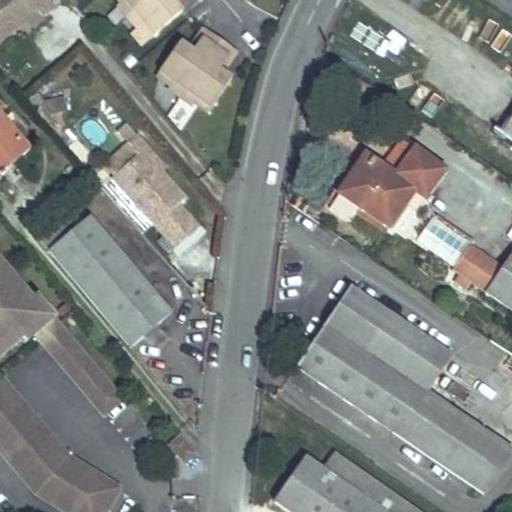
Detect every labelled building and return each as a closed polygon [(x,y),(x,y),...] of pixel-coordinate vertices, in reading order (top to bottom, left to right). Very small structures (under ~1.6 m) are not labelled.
[(41,14),(54,4),(51,0),(0,0),(0,39),(37,9),(41,14)] [(128,15),(135,9),(127,0),(122,0),(122,1),(119,3),(128,15)] [(120,0),(122,1),(122,0),(127,0),(135,9),(146,0),(120,0)] [(146,0),(135,9),(145,21),(141,24),(152,37),(183,10),(176,2),(174,0),(146,0)] [(145,21),(135,9),(128,15),(138,27),(141,24),(145,21)] [(190,47),(194,50),(209,29),(204,26),(190,47)] [(222,39),(209,29),(194,50),(190,47),(181,41),(157,75),(171,84),(174,80),(186,89),(222,39)] [(224,71),(220,68),(235,48),(222,39),(186,89),(198,97),(195,101),(209,111),(233,77),(224,71)] [(235,48),(220,68),(224,71),(239,51),(235,48)] [(181,96),(186,89),(174,80),(171,84),(169,87),(181,96)] [(198,97),(186,89),(181,96),(193,105),(195,101),(198,97)] [(64,98),(43,102),(45,114),(66,109),(64,98)] [(0,173),(28,150),(8,125),(5,127),(0,121),(0,173)] [(139,158),(113,180),(175,251),(200,230),(179,207),(186,201),(162,173),(145,154),(149,150),(138,137),(128,145),(139,158)] [(396,178),(416,150),(404,142),(384,170),(396,178)] [(139,158),(128,145),(102,168),(113,180),(139,158)] [(166,170),(149,150),(145,154),(162,173),(166,170)] [(384,170),(371,161),(358,181),(352,177),(351,177),(339,196),(340,197),(331,210),(352,224),(357,216),(361,210),(391,230),(407,207),(416,193),(426,200),(447,170),(416,150),(396,178),(384,170)] [(371,161),(365,156),(351,177),(352,177),(358,181),(371,161)] [(426,200),(416,193),(407,207),(417,214),(426,200)] [(170,315),(90,218),(82,224),(69,208),(36,235),(130,348),(170,315)] [(387,236),(391,230),(361,210),(357,216),(387,236)] [(482,254),(472,247),(456,270),(463,275),(466,277),(482,254)] [(505,270),(482,254),(466,277),(463,275),(457,283),(468,290),(473,282),(511,308),(511,259),(506,268),(505,270)] [(0,356),(20,340),(24,337),(20,333),(29,326),(35,334),(44,344),(63,328),(47,309),(40,315),(29,302),(23,295),(27,292),(0,259),(0,356)] [(453,356),(352,288),(327,326),(427,392),(428,393),(453,356)] [(452,310),(458,300),(449,294),(442,303),(452,310)] [(47,309),(36,296),(29,302),(40,315),(47,309)] [(35,334),(29,326),(20,333),(24,337),(20,340),(23,344),(35,334)] [(44,344),(103,414),(122,398),(63,328),(44,344)] [(0,380),(0,451),(35,494),(66,511),(103,511),(117,489),(66,459),(0,381),(0,380)] [(511,455),(511,449),(428,393),(427,392),(397,435),(485,494),(511,455)] [(184,461),(195,451),(181,434),(170,443),(184,461)] [(416,511),(335,455),(323,471),(382,511),(416,511)] [(382,511),(323,471),(307,460),(275,504),(287,511),(382,511)]
